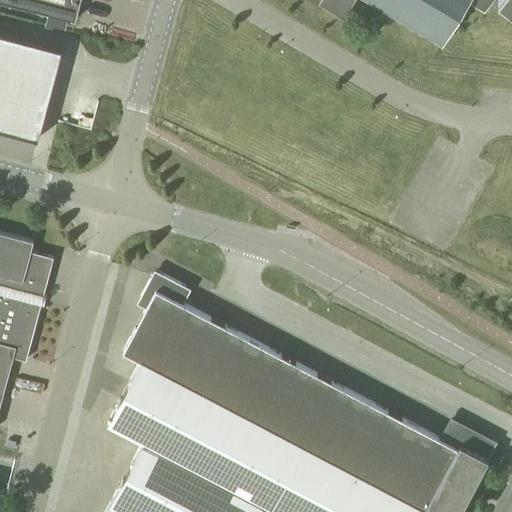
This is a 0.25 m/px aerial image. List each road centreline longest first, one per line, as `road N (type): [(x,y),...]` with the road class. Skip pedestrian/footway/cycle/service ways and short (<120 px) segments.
road 1 (residential): [(113,204),(274,250),(511,377)]
road 2 (residential): [(26,511),(113,204)]
road 3 (residential): [(113,204),(167,0)]
